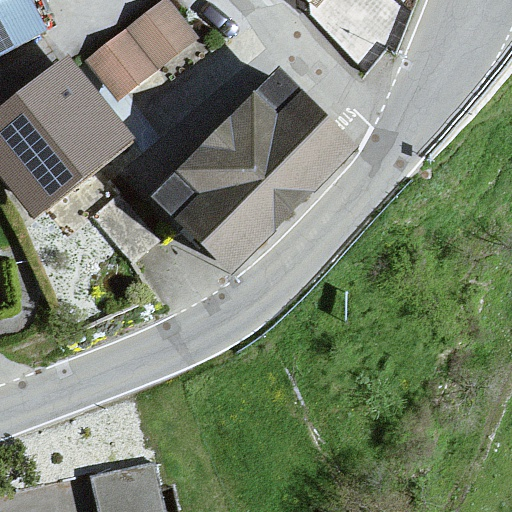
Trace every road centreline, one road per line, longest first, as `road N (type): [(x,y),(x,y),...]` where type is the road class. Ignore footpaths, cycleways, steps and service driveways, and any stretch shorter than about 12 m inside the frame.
road 1 (tertiary): [(395,144),(306,251),(238,310),(133,362),(0,411)]
road 2 (residential): [(253,0),(395,144)]
road 3 (tertiary): [(468,0),(440,69),(395,144)]
